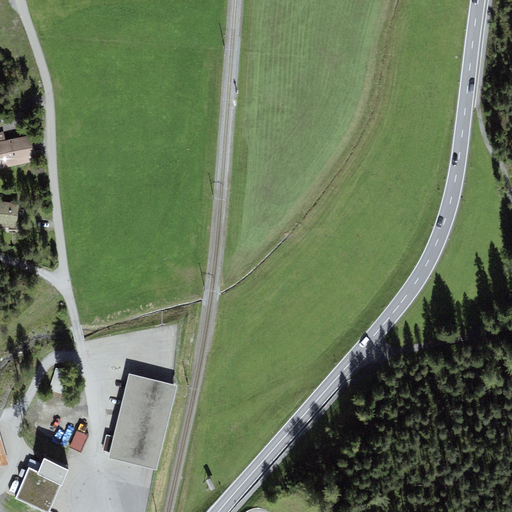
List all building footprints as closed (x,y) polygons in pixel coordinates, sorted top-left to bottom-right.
[(0,169),(34,161),(28,136),(5,141),(0,142),(0,169)] [(0,226),(15,229),(19,203),(0,200),(0,226)] [(157,470),(177,385),(128,373),(107,459),(157,470)] [(70,445),(81,449),(88,432),(77,427),(70,445)] [(0,467),(9,465),(0,433),(0,467)] [(68,470),(44,459),(38,472),(37,475),(61,486),(68,470)] [(29,468),(15,499),(45,511),(48,511),(61,486),(37,475),(38,472),(29,468)]
